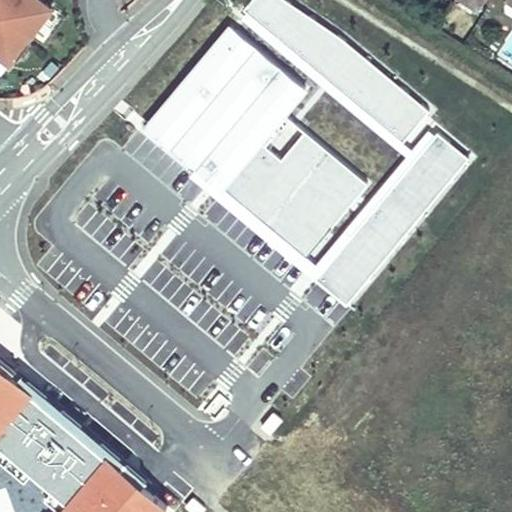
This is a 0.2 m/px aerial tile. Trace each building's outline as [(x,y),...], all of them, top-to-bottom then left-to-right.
[(65,17),(44,0),(0,0),(0,63),(15,76),(65,17)] [(286,0),(271,0),(258,17),(417,148),(442,118),(358,40),(286,0)] [(464,0),(490,17),(500,0),(464,0)] [(242,35),(160,134),(319,266),(380,193),(297,123),(318,98),(242,35)] [(448,143),(325,289),(357,317),(480,169),(448,143)] [(0,511),(169,511),(0,370),(0,511)]
